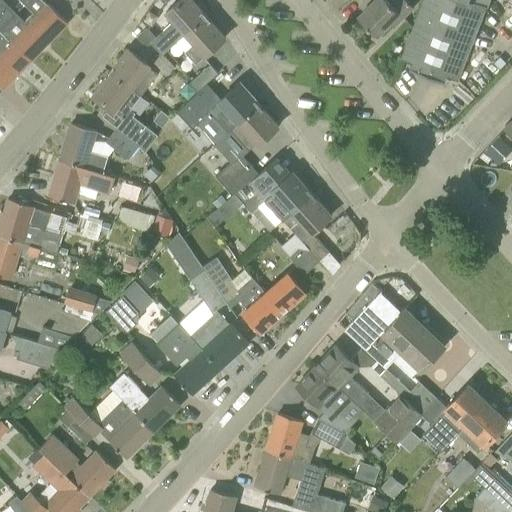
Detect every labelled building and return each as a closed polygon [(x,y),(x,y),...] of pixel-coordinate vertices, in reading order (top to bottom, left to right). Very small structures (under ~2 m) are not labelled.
[(0,1),(0,30),(30,60),(67,22),(49,4),(48,5),(42,0),(20,0),(37,16),(26,27),(0,1)] [(186,33),(206,15),(192,0),(178,0),(166,11),(186,33)] [(393,26),(413,7),(406,0),(374,0),(358,17),(377,35),(390,23),(393,26)] [(423,0),(402,58),(413,62),(411,69),(444,81),(446,75),(457,79),(488,0),(423,0)] [(196,64),(205,55),(226,37),(206,15),(186,33),(194,42),(184,51),(196,64)] [(155,37),(148,28),(138,37),(145,46),(155,37)] [(0,83),(4,87),(30,60),(0,30),(0,83)] [(110,71),(141,95),(158,73),(148,66),(149,64),(128,48),(110,71)] [(198,92),(207,83),(218,72),(210,64),(189,82),(198,92)] [(127,122),(121,130),(135,140),(139,145),(145,152),(158,135),(133,116),(135,113),(130,109),(141,95),(110,71),(92,94),(127,122)] [(240,82),(221,98),(207,83),(198,92),(178,110),(192,125),(209,110),(228,132),(231,129),(259,104),(240,82)] [(279,126),(259,104),(231,129),(249,150),(257,143),(258,144),(279,126)] [(60,159),(110,174),(112,170),(104,168),(108,156),(90,151),(96,130),(71,123),(60,159)] [(135,140),(121,130),(117,127),(106,141),(129,158),(139,145),(135,140)] [(500,161),(511,146),(511,144),(499,135),(487,151),(500,161)] [(233,195),(236,193),(259,173),(241,153),(216,175),(233,195)] [(283,219),(312,193),(293,171),(290,173),(276,157),(259,173),(236,193),(252,211),(265,199),(283,219)] [(115,175),(110,174),(60,159),(49,195),(74,202),(80,182),(110,191),(115,175)] [(312,193),(283,219),(311,250),(320,260),(329,252),(312,233),(332,215),(312,193)] [(0,225),(0,235),(40,248),(56,252),(59,244),(43,239),(46,229),(28,224),(33,206),(8,198),(0,225)] [(153,232),(157,215),(122,207),(118,224),(153,232)] [(166,244),(190,279),(212,312),(227,302),(205,269),(203,265),(179,231),(166,244)] [(56,252),(40,248),(0,235),(0,274),(11,278),(18,255),(26,257),(27,253),(54,261),(56,252)] [(320,260),(311,250),(299,247),(289,256),(305,274),(320,260)] [(203,265),(205,269),(227,302),(236,296),(247,308),(244,311),(262,332),(284,312),(266,292),(254,279),(240,291),(217,256),(203,265)] [(266,292),(284,312),(306,293),(288,272),(266,292)] [(381,290),(381,291),(372,282),(370,284),(371,284),(363,293),(363,292),(362,293),(363,293),(355,302),(354,303),(347,312),(346,312),(338,322),(377,359),(371,366),(380,374),(386,368),(402,351),(425,327),(405,308),(403,311),(381,290)] [(65,285),(62,298),(87,305),(91,292),(65,285)] [(123,294),(108,308),(126,329),(137,319),(137,310),(123,294)] [(0,330),(5,332),(12,311),(0,307),(0,330)] [(202,324),(190,335),(220,368),(248,343),(230,324),(220,313),(205,327),(202,324)] [(43,326),(38,342),(63,349),(77,336),(43,326)] [(425,327),(402,351),(422,370),(445,345),(425,327)] [(220,368),(190,335),(184,341),(191,349),(194,346),(199,352),(175,374),(192,393),(220,368)] [(63,349),(38,342),(23,337),(17,357),(46,366),(63,349)] [(161,371),(144,352),(132,339),(120,350),(151,384),(163,373),(161,371)] [(353,400),(357,404),(368,393),(350,376),(359,366),(336,344),(316,365),(353,400)] [(325,411),(318,418),(341,429),(344,432),(351,425),(339,415),(353,400),(316,365),(296,385),(320,408),(320,407),(325,411)] [(411,391),(386,368),(380,374),(422,414),(437,397),(420,381),(411,391)] [(110,386),(122,399),(154,431),(181,404),(162,386),(147,401),(144,398),(147,395),(124,372),(110,386)] [(39,381),(18,402),(25,408),(45,387),(39,381)] [(451,441),(458,433),(488,402),(468,384),(446,407),(437,397),(422,414),(451,441)] [(384,409),(374,420),(397,442),(422,416),(398,394),(384,409)] [(127,457),(154,431),(122,399),(99,422),(74,396),(65,405),(78,419),(94,436),(102,428),(111,437),(109,439),(127,457)] [(488,402),(458,433),(478,452),(507,421),(488,402)] [(278,413),(266,449),(310,463),(314,447),(307,445),(309,436),(299,433),(302,421),(278,413)] [(356,443),(344,432),(341,429),(318,418),(311,432),(349,454),(356,443)] [(2,419),(0,420),(0,436),(9,426),(2,419)] [(94,436),(78,419),(70,428),(85,444),(94,436)] [(511,432),(494,451),(511,460),(511,432)] [(39,447),(44,452),(89,496),(116,469),(97,451),(82,466),(76,461),(79,458),(53,433),(39,447)] [(310,463),(266,449),(255,485),(280,493),(286,472),(301,477),(292,506),(313,511),(342,511),(345,504),(317,495),(325,469),(309,463),(310,463)] [(52,481),(37,497),(32,492),(22,501),(33,511),(50,511),(51,511),(52,511),(73,511),(89,496),(44,452),(33,463),(52,481)] [(457,487),(471,473),(475,468),(463,457),(446,476),(457,487)] [(475,477),(485,487),(511,511),(511,493),(480,463),(475,468),(471,473),(475,477)] [(511,511),(485,487),(476,497),(490,510),(487,511),(511,511)] [(204,511),(261,511),(262,511),(251,508),(253,504),(247,502),(244,511),(231,511),(236,496),(211,489),(204,511)] [(270,511),(274,497),(266,495),(262,511),(270,511)]
